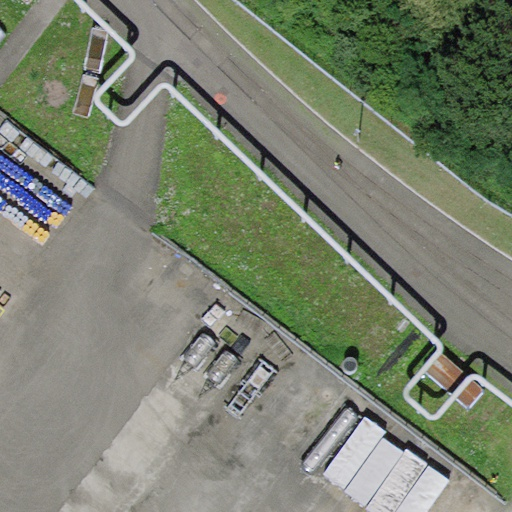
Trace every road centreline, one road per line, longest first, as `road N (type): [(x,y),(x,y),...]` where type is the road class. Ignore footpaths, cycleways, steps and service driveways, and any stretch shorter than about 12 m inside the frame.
road 1 (unknown): [(1,511),(494,511),(511,489)]
road 2 (unknown): [(146,33),(6,450),(0,503)]
